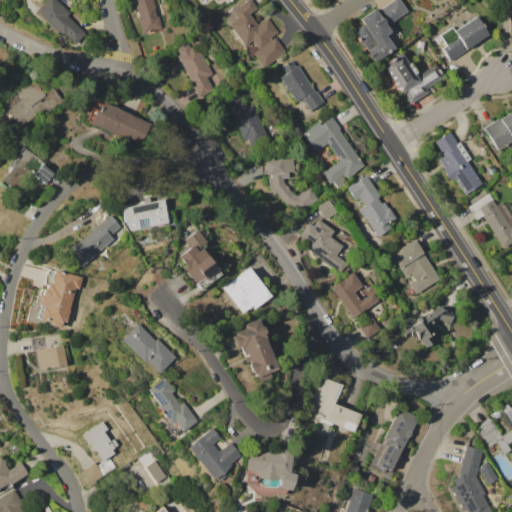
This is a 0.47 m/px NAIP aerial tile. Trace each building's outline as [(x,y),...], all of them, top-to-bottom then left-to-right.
[(35,11),(44,0),(56,0),(69,11),(66,15),(85,31),(73,45),(35,11)] [(152,0),(157,16),(158,16),(162,30),(148,33),(147,31),(141,32),(137,16),(138,15),(134,0),(152,0)] [(228,23),(235,17),(232,12),(246,0),(250,0),(257,8),(249,14),(257,25),(267,18),(277,32),(270,37),(272,40),(275,37),(286,51),(263,67),(252,53),(258,49),(251,40),(244,45),(228,23)] [(378,10),(392,0),(399,0),(407,11),(387,24),(378,10)] [(359,19),(374,9),(389,32),(385,35),(389,41),(393,38),(396,41),(392,44),(394,47),(373,62),(352,31),(363,24),(359,19)] [(487,34),(465,48),(466,50),(450,60),(442,48),(446,46),(442,40),(437,43),(434,38),(451,26),(453,30),(475,16),(487,34)] [(177,55),(179,54),(175,48),(186,42),(190,48),(197,45),(212,73),(207,76),(214,90),(199,98),(177,55)] [(381,64),(402,51),(417,75),(434,64),(442,77),(426,87),(428,91),(409,104),(401,91),(400,92),(381,64)] [(278,77),(285,72),(281,66),(291,60),(294,66),(297,65),(314,91),(315,90),(320,97),(318,98),(321,103),(310,111),(302,98),(295,102),(278,77)] [(8,109),(23,99),(17,91),(34,80),(43,93),(52,86),(63,103),(52,110),(51,107),(20,128),(8,109)] [(231,114),(234,112),(228,100),(240,94),(246,106),(251,104),(267,136),(249,145),(246,138),(243,139),(231,114)] [(97,100),(150,123),(141,144),(131,140),(130,142),(87,122),(97,100)] [(484,126),(511,109),(511,133),(510,135),(511,139),(497,148),(484,126)] [(329,118),(333,123),(335,121),(340,128),(338,130),(363,165),(346,177),(344,174),(342,176),(344,179),(341,181),(344,183),(337,188),(332,181),(329,184),(321,173),(338,160),(326,143),(315,151),(302,133),(318,121),(320,124),(329,118)] [(449,131),(457,142),(459,141),(470,158),(466,161),(481,183),(464,194),(453,179),(450,181),(442,170),(444,168),(438,159),(443,155),(434,141),(449,131)] [(23,148),(26,150),(26,149),(42,162),(41,163),(54,173),(44,187),(41,185),(37,190),(32,186),(37,181),(31,177),(18,194),(1,181),(22,154),(20,152),(23,148)] [(317,200),(304,210),(284,203),(275,192),(273,194),(268,189),(267,177),(270,177),(269,173),(266,173),(264,161),(280,159),(291,158),(292,171),(288,172),(287,178),(282,178),(283,183),(288,189),(291,191),(292,194),(297,195),(308,187),(317,200)] [(366,175),(380,196),(377,198),(381,203),(384,201),(395,217),(387,223),(390,228),(377,237),(357,209),(363,205),(359,199),(356,202),(347,189),(366,175)] [(467,206),(488,193),(492,200),(500,196),(511,215),(511,242),(503,248),(483,215),(476,219),(467,206)] [(122,207),(145,203),(144,197),(149,196),(150,201),(163,199),(166,213),(171,212),(173,222),(127,231),(122,207)] [(327,199),(335,212),(324,219),(316,206),(327,199)] [(110,215),(120,226),(110,234),(114,238),(79,269),(66,253),(110,215)] [(308,250),(309,242),(299,235),(308,222),(313,225),(317,219),(333,231),(330,236),(342,245),(335,255),(345,262),(339,271),(308,250)] [(175,257),(189,247),(183,240),(190,234),(221,273),(201,289),(175,257)] [(412,239),(438,278),(415,293),(409,284),(414,281),(410,274),(404,277),(391,256),(406,247),(404,244),(412,239)] [(223,285),(248,266),(269,295),(244,314),(223,285)] [(48,267),(83,276),(79,290),(75,289),(66,323),(62,321),(60,328),(50,325),(51,322),(33,317),(39,294),(42,295),(45,284),(43,283),(48,267)] [(330,287),(352,271),(361,285),(353,291),(360,300),(371,292),(377,299),(352,317),(330,287)] [(401,333),(439,306),(444,308),(452,309),(450,325),(444,324),(438,321),(431,326),(434,331),(429,334),(434,341),(425,348),(415,334),(411,337),(410,334),(405,338),(401,333)] [(132,311),(136,307),(141,314),(136,317),(132,311)] [(358,326),(372,317),(379,329),(366,338),(358,326)] [(257,318),(268,346),(273,344),(279,358),(273,360),(277,369),(269,372),(272,379),(264,382),(263,380),(257,383),(247,356),(244,357),(241,349),(237,350),(232,336),(234,335),(233,332),(243,328),(241,324),(257,318)] [(120,339),(137,322),(155,340),(156,338),(174,356),(158,373),(147,361),(144,363),(120,339)] [(30,338),(43,336),(45,348),(62,345),(65,366),(38,370),(35,350),(32,350),(30,338)] [(147,389),(165,377),(174,390),(171,393),(179,404),(182,402),(196,420),(173,437),(165,425),(166,424),(162,418),(166,416),(162,410),(160,411),(157,407),(159,405),(147,389)] [(323,378),(341,384),(334,403),(360,413),(353,431),(331,423),(330,425),(318,421),(319,419),(313,417),(318,403),(316,402),(321,389),(319,389),(323,378)] [(511,406),(511,440),(507,444),(510,449),(502,454),(495,444),(490,448),(475,427),(488,418),(502,436),(509,431),(497,415),(494,417),(492,414),(507,402),(511,407),(511,406)] [(400,408),(418,418),(388,470),(385,468),(382,473),(368,465),(376,451),(371,449),(375,441),(380,443),(400,408)] [(81,435),(102,421),(108,429),(104,431),(110,441),(114,438),(117,444),(111,448),(115,454),(103,461),(93,447),(90,449),(81,435)] [(187,446),(211,427),(216,432),(219,438),(211,444),(217,452),(229,443),(235,448),(239,455),(228,463),(231,467),(213,480),(187,446)] [(465,445),(482,449),(475,477),(480,484),(483,484),(486,489),(482,494),(491,511),(466,511),(465,510),(461,511),(448,487),(455,484),(451,478),(456,476),(465,445)] [(247,449),(276,454),(277,447),(291,449),(288,472),(293,474),(289,490),(277,486),(278,481),(277,480),(267,479),(259,478),(255,483),(238,481),(240,466),(244,467),(247,449)] [(150,449),(155,458),(153,459),(165,477),(155,483),(138,457),(150,449)] [(96,465),(110,457),(115,467),(102,475),(96,465)] [(26,473),(0,489),(0,458),(1,458),(8,469),(19,462),(26,473)] [(82,469),(94,462),(96,465),(102,475),(102,476),(90,483),(82,469)] [(479,468),(481,467),(480,465),(486,462),(487,464),(489,463),(497,479),(487,484),(479,468)] [(352,464),(357,467),(354,473),(349,470),(352,464)] [(344,511),(354,487),(375,495),(368,511),(344,511)] [(0,511),(0,497),(14,489),(21,501),(18,503),(23,511),(0,511)]
